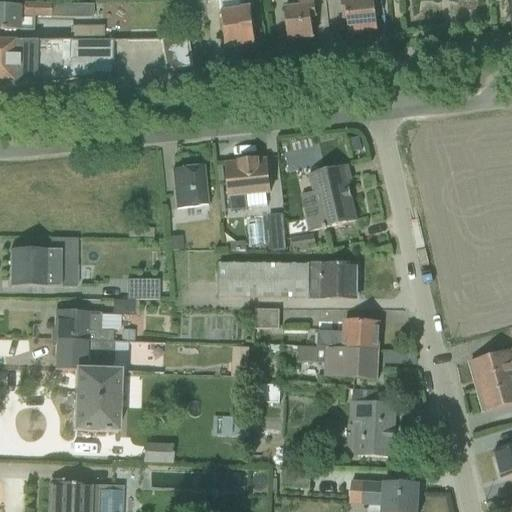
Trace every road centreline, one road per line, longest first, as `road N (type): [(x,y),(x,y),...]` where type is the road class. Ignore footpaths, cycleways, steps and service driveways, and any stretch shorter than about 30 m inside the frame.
road 1 (residential): [(380,120),(469,511)]
road 2 (residential): [(0,155),(380,120)]
road 3 (residential): [(282,77),(405,64)]
